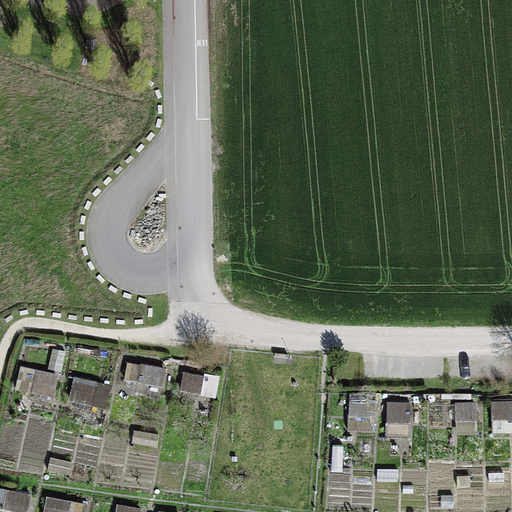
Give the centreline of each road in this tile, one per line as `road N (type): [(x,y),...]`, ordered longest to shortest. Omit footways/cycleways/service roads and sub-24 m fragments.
road 1 (unclassified): [(188,0),(204,337)]
road 2 (track): [(43,484),(279,511)]
road 3 (track): [(314,511),(325,339)]
